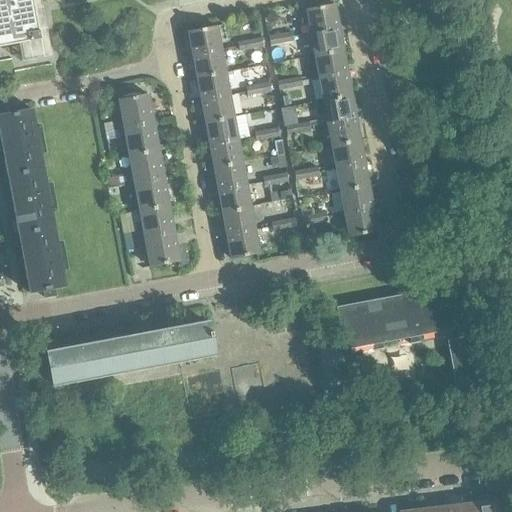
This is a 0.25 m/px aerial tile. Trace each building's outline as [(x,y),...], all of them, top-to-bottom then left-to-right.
[(31,0),(0,0),(0,47),(17,44),(39,40),(38,30),(31,0)] [(311,32),(338,27),(334,4),(306,9),(311,32)] [(193,54),(220,49),(216,27),(189,32),(193,54)] [(338,27),(311,32),(315,54),(342,49),(338,27)] [(50,56),(45,29),(38,30),(39,40),(17,44),(20,62),(50,56)] [(291,32),(280,34),(282,43),(293,41),(291,32)] [(282,43),(280,34),(268,36),(270,45),(282,43)] [(262,47),(260,36),(248,39),(250,49),(262,47)] [(250,49),(248,39),(236,41),(238,51),(250,49)] [(220,49),(193,54),(197,77),(225,72),(220,49)] [(346,73),(342,49),(315,54),(319,77),(346,73)] [(225,72),(197,77),(202,100),(229,95),(225,72)] [(351,95),(346,73),(319,77),(323,100),(351,95)] [(300,77),(288,79),(290,87),(302,85),(300,77)] [(290,87),(288,79),(276,81),(277,90),(290,87)] [(270,92),(268,82),(256,84),(258,94),(270,92)] [(258,94),(256,84),(244,86),(246,96),(258,94)] [(118,129),(152,122),(147,94),(118,100),(122,119),(116,120),(118,129)] [(229,95),(202,100),(206,122),(233,117),(229,95)] [(351,95),(323,100),(328,122),(355,117),(351,95)] [(288,96),(280,98),(281,103),(282,106),(290,104),(288,96)] [(7,176),(44,169),(40,153),(44,152),(39,124),(34,125),(31,109),(0,114),(0,137),(1,141),(0,141),(0,150),(2,150),(7,176)] [(233,117),(206,122),(210,145),(237,140),(233,117)] [(359,140),(355,117),(328,122),(332,145),(359,140)] [(308,121),(296,123),(298,133),(310,131),(308,121)] [(152,122),(118,129),(119,138),(124,137),(128,156),(157,150),(152,122)] [(298,133),(296,123),(285,125),(287,135),(298,133)] [(277,127),(265,129),(267,139),(279,137),(277,127)] [(267,139),(265,129),(254,131),(255,141),(267,139)] [(241,162),(237,140),(210,145),(214,167),(241,162)] [(285,155),(282,140),(275,141),(278,156),(285,155)] [(363,163),(359,140),(332,145),(336,168),(363,163)] [(132,174),(119,176),(121,185),(127,183),(163,177),(157,150),(128,156),(132,174)] [(241,162),(214,167),(218,190),(245,185),(241,162)] [(367,185),(363,163),(336,168),(340,190),(367,185)] [(319,176),(317,166),(305,169),(307,179),(319,176)] [(46,183),(44,169),(7,176),(12,199),(9,200),(11,208),(13,208),(18,233),(54,226),(51,211),(55,210),(50,182),(46,183)] [(307,179),(305,169),(294,171),(296,181),(307,179)] [(288,182),(286,172),(274,174),(276,184),(288,182)] [(276,184),(274,174),(262,176),(264,186),(276,184)] [(121,185),(119,176),(107,178),(109,187),(121,185)] [(168,205),(163,177),(127,183),(129,193),(135,192),(138,211),(168,205)] [(249,208),(245,185),(218,190),(222,213),(249,208)] [(367,185),(340,190),(344,213),(372,208),(367,185)] [(289,190),(268,194),(270,203),(271,202),(283,200),(291,199),(289,190)] [(168,205),(138,211),(142,229),(137,231),(138,239),(173,232),(168,205)] [(249,208),(222,213),(227,235),(254,230),(249,208)] [(376,231),(372,208),(344,213),(349,236),(376,231)] [(325,211),(314,213),(315,223),(327,221),(325,211)] [(315,223),(314,213),(302,216),(304,225),(315,223)] [(295,227),(294,217),(282,220),(284,229),(295,227)] [(284,229),(282,220),(271,222),(273,231),(284,229)] [(57,241),(54,226),(18,233),(23,258),(20,258),(22,266),(25,266),(30,292),(43,289),(44,297),(56,295),(54,287),(64,285),(61,270),(66,269),(61,241),(57,241)] [(254,230),(227,235),(231,258),(258,253),(254,230)] [(138,239),(137,231),(123,233),(124,242),(138,239)] [(173,232),(138,239),(140,247),(146,246),(150,266),(179,261),(173,232)] [(140,247),(138,239),(124,242),(126,250),(128,249),(134,248),(140,247)] [(445,287),(336,308),(344,350),(373,344),(374,351),(383,349),(382,343),(409,338),(410,344),(420,343),(419,336),(457,328),(459,338),(446,340),(455,386),(489,380),(480,334),(468,336),(466,326),(478,324),(469,273),(443,278),(445,287)] [(212,354),(206,322),(46,352),(53,384),(212,354)] [(332,402),(324,342),(315,343),(323,403),(332,402)] [(471,504),(472,511),(497,511),(496,501),(471,504)]
